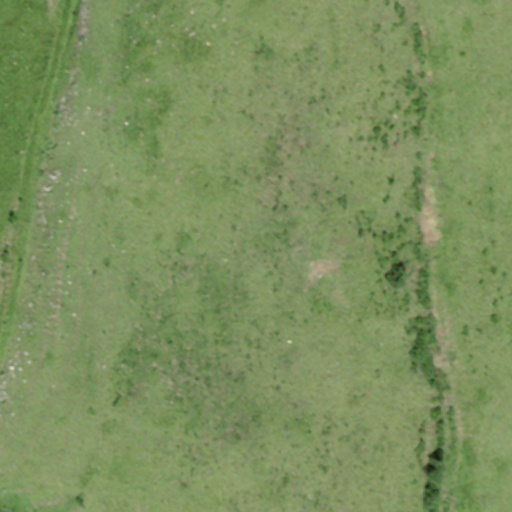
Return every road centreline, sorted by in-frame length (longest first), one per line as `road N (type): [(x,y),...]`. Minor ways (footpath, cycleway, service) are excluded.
road 1 (track): [(425,0),(449,76),(454,302),(487,423),(479,511)]
road 2 (track): [(0,414),(39,314),(34,158),(74,0)]
